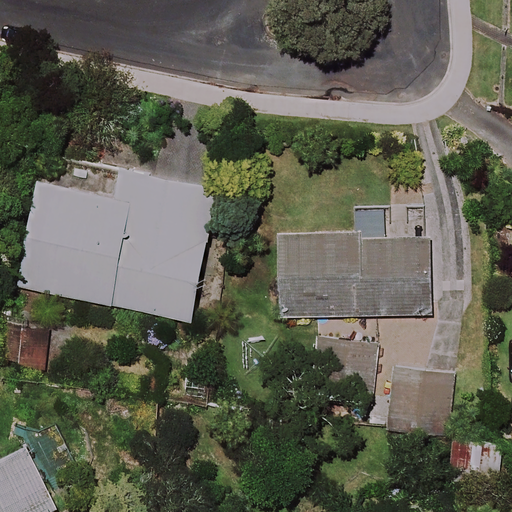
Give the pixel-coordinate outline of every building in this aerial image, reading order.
[(217,182),(125,167),(120,197),(39,183),(22,289),(195,318),(217,182)] [(428,314),(428,239),(278,238),(277,313),(428,314)] [(449,374),(392,372),(389,428),(447,431),(449,374)] [(502,436),(457,438),(458,479),(504,477),(502,436)] [(58,505),(30,444),(0,457),(0,511),(54,511),(52,508),(58,505)]
